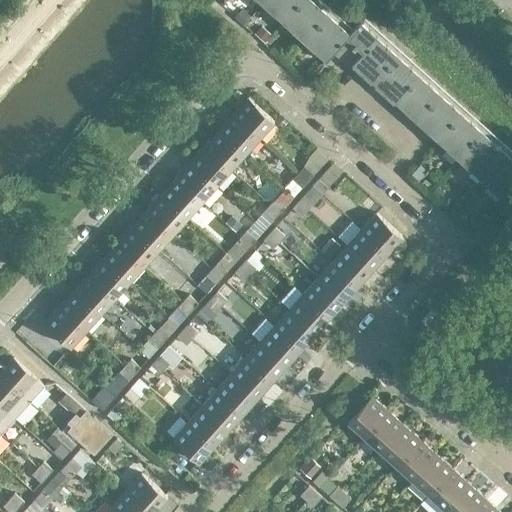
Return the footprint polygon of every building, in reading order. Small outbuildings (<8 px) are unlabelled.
[(350,31),(315,0),(256,0),(325,61),(340,45),(357,60),(354,63),(502,196),(511,185),(511,156),(360,19),(350,31)] [(248,97),(233,113),(259,137),(274,121),(248,97)] [(259,137),(233,113),(218,129),(245,153),(259,137)] [(245,153),(218,129),(204,145),(230,169),(245,153)] [(230,169),(204,145),(190,161),(216,185),(230,169)] [(216,185),(190,161),(175,177),(201,201),(216,185)] [(307,181),(314,174),(304,166),(298,172),(307,181)] [(307,181),(298,172),(292,178),(302,187),(307,181)] [(201,201),(175,177),(161,193),(187,217),(201,201)] [(327,187),(318,178),(312,184),(322,193),(327,187)] [(161,193),(146,209),(172,233),(187,217),(161,193)] [(313,203),(303,194),(297,201),(307,210),(313,203)] [(269,204),(279,213),(285,206),(275,197),(269,204)] [(307,210),(297,201),(292,207),(301,216),(307,210)] [(263,211),(273,219),(279,213),(269,204),(263,211)] [(146,209),(132,225),(158,249),(172,233),(146,209)] [(375,212),(360,228),(387,252),(402,235),(375,212)] [(158,249),(132,225),(117,241),(143,265),(158,249)] [(269,233),(278,242),(284,235),(275,226),(269,233)] [(360,228),(346,244),(372,268),(387,252),(360,228)] [(240,236),(250,245),(256,238),(246,229),(240,236)] [(269,233),(263,239),(272,248),(278,242),(269,233)] [(234,242),(244,251),(250,245),(240,236),(234,242)] [(143,265),(117,241),(103,257),(129,281),(143,265)] [(372,268),(346,244),(332,260),(358,284),(372,268)] [(255,250),(246,259),(246,258),(240,265),(249,274),(256,267),(258,269),(266,260),(255,250)] [(103,257),(88,273),(114,297),(129,281),(103,257)] [(358,284),(332,260),(317,277),(343,300),(358,284)] [(221,277),(227,270),(217,261),(211,268),(221,277)] [(249,274),(240,265),(234,271),(244,280),(249,274)] [(221,277),(211,268),(205,274),(215,283),(221,277)] [(88,273),(74,289),(100,313),(114,297),(88,273)] [(317,277),(303,293),(329,316),(343,300),(317,277)] [(74,289),(59,305),(86,329),(100,313),(74,289)] [(227,299),(217,290),(211,297),(221,306),(227,299)] [(192,309),(198,302),(188,293),(182,300),(192,309)] [(329,316),(303,293),(288,309),(314,332),(329,316)] [(221,306),(211,297),(205,303),(215,312),(221,306)] [(192,309),(182,300),(176,306),(186,315),(192,309)] [(59,305),(44,322),(70,346),(86,329),(59,305)] [(288,309),(274,325),(300,348),(314,332),(288,309)] [(198,331),(188,322),(182,329),(192,338),(198,331)] [(300,348),(274,325),(260,341),(286,364),(300,348)] [(160,326),(154,332),(164,341),(169,334),(160,326)] [(192,338),(182,329),(176,335),(186,344),(192,338)] [(154,332),(148,338),(158,347),(164,341),(154,332)] [(286,364),(260,341),(245,357),(271,380),(286,364)] [(153,361),(163,370),(169,363),(159,354),(153,361)] [(0,363),(0,374),(30,401),(45,385),(13,356),(4,366),(0,363)] [(124,364),(134,373),(141,366),(130,357),(124,364)] [(271,380),(245,357),(231,373),(257,396),(271,380)] [(153,361),(147,367),(157,376),(163,370),(153,361)] [(119,370),(120,371),(106,386),(115,394),(129,379),(134,373),(124,364),(119,370)] [(257,396),(231,373),(216,389),(242,412),(257,396)] [(30,401),(0,374),(0,403),(15,418),(30,401)] [(140,396),(130,387),(123,393),(133,403),(140,396)] [(216,389),(202,405),(228,428),(242,412),(216,389)] [(371,395),(347,421),(364,436),(387,410),(371,395)] [(15,418),(0,403),(0,432),(1,434),(15,418)] [(228,428),(202,405),(187,421),(213,444),(228,428)] [(113,434),(86,410),(81,416),(77,413),(69,422),(72,425),(68,429),(96,454),(113,434)] [(387,410),(364,436),(380,450),(403,424),(387,410)] [(213,444),(187,421),(173,438),(198,461),(213,444)] [(403,424),(380,450),(396,465),(419,439),(403,424)] [(51,433),(70,450),(76,443),(57,426),(51,433)] [(114,453),(123,443),(116,438),(108,447),(114,453)] [(419,439),(396,465),(412,479),(436,454),(419,439)] [(55,466),(62,459),(52,450),(46,457),(55,466)] [(102,454),(96,461),(103,468),(109,461),(102,454)] [(436,454),(412,479),(428,494),(452,468),(436,454)] [(66,463),(76,472),(82,466),(72,457),(66,463)] [(310,457),(300,468),(310,477),(320,466),(310,457)] [(47,475),(53,469),(43,460),(37,466),(47,475)] [(66,463),(60,470),(70,478),(76,472),(66,463)] [(47,475),(37,466),(31,473),(41,482),(47,475)] [(452,468),(428,494),(445,509),(468,483),(452,468)] [(312,481),(319,487),(327,477),(321,471),(312,481)] [(141,472),(127,488),(153,511),(167,496),(141,472)] [(57,473),(51,479),(61,487),(66,481),(57,473)] [(51,479),(37,495),(47,504),(52,498),(52,497),(61,487),(51,479)] [(468,483),(445,509),(448,511),(470,511),(484,497),(468,483)] [(25,495),(30,489),(24,484),(19,490),(25,495)] [(312,506),(321,496),(314,491),(308,485),(300,495),(306,500),(312,506)] [(343,491),(337,486),(328,495),(335,501),(343,491)] [(152,511),(153,511),(127,488),(112,504),(120,511),(152,511)] [(343,491),(335,501),(341,507),(350,497),(343,491)] [(18,507),(24,501),(14,492),(8,498),(18,507)] [(37,495),(31,502),(41,511),(47,504),(37,495)] [(484,497),(470,511),(500,511),(484,497)] [(13,511),(18,507),(8,498),(2,505),(10,511),(13,511)]
